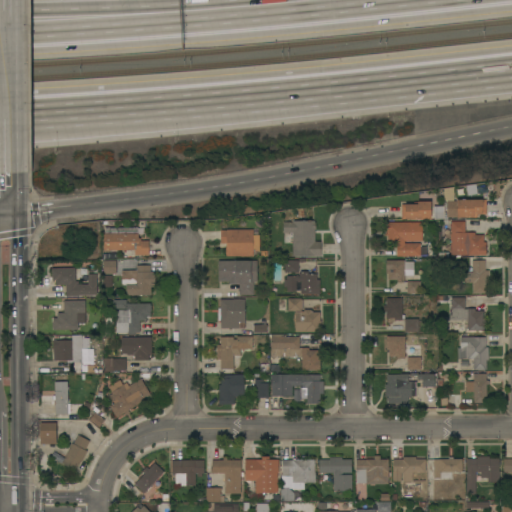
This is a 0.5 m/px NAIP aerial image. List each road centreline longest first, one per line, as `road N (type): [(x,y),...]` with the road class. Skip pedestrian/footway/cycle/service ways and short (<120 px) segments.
road 1 (motorway): [(0,117),(511,65)]
road 2 (primary): [(58,207),(256,181),(511,125)]
road 3 (residential): [(97,502),(110,461),(149,430),(511,429)]
road 4 (motorway): [(360,0),(0,33)]
road 5 (residential): [(351,225),(353,428)]
road 6 (secondary): [(19,503),(18,300)]
road 7 (motorway): [(195,0),(0,8)]
road 8 (residential): [(183,246),(187,428)]
